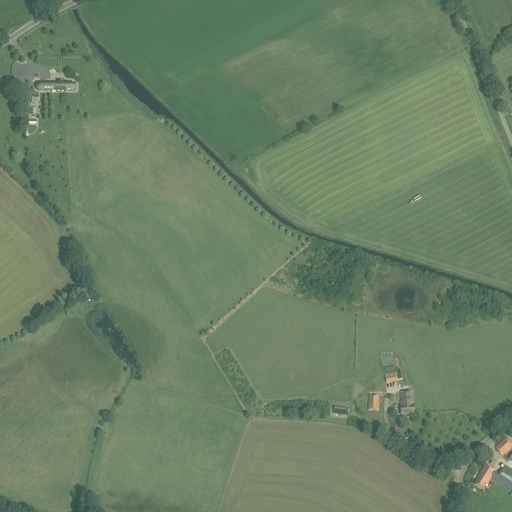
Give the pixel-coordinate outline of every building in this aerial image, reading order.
[(69,82),(39,82),(38,82),(38,83),(37,83),(36,83),(36,84),(36,85),(35,85),(35,86),(35,87),(35,88),(36,89),(37,90),(38,90),(39,91),(55,91),(55,92),(65,92),(65,91),(73,91),(73,84),(69,84),(69,82)] [(384,375),(386,383),(396,381),(394,373),(384,375)] [(400,408),(400,414),(414,414),(414,407),(413,407),(412,393),(400,393),(401,408),(400,408)] [(368,410),(378,411),(379,397),(368,396),(368,410)] [(511,441),(508,437),(496,447),(503,455),(511,447),(511,441)] [(511,492),(510,495),(511,496),(511,471),(505,468),(502,473),(487,464),(480,477),(476,484),(484,489),(489,482),(490,483),(492,480),(511,492)]
